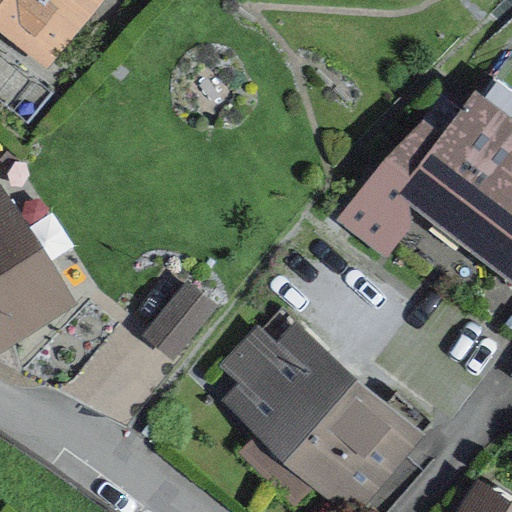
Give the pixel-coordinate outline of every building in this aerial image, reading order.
[(98,0),(0,0),(0,24),(48,63),(98,0)] [(385,148),(333,216),(384,254),(422,205),(511,273),(511,109),(473,80),(442,122),(426,110),(385,148)] [(0,348),(79,296),(0,178),(0,348)] [(218,300),(187,275),(142,331),(174,356),(218,300)] [(257,427),(237,450),(296,503),(316,480),(351,511),(353,511),(426,431),(282,302),(263,324),(257,318),(218,362),(238,379),(222,396),(257,427)] [(509,511),(476,492),(464,509),(466,511),(509,511)]
